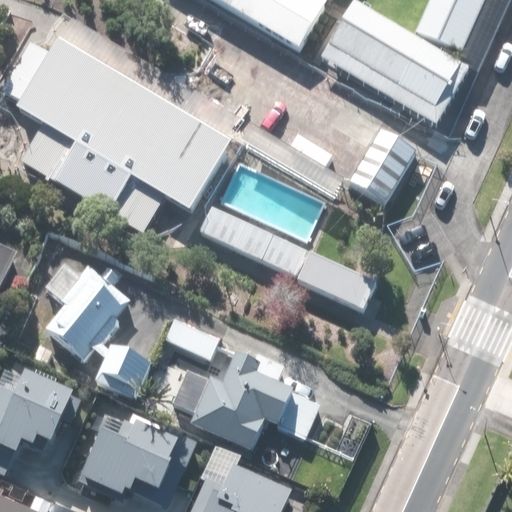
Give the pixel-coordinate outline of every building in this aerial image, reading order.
[(191,0),(293,61),(320,16),(292,0),(191,0)] [(464,73),(495,0),(434,0),(412,51),(464,73)] [(316,78),(435,148),(471,89),(352,18),(316,78)] [(240,154),(43,33),(0,101),(0,113),(45,141),(24,175),(145,250),(166,216),(192,232),(240,154)] [(348,185),(384,209),(415,162),(379,138),(348,185)] [(218,215),(203,247),(361,321),(377,289),(218,215)] [(0,260),(0,289),(11,265),(0,260)] [(132,406),(148,372),(109,353),(106,359),(100,351),(119,328),(113,323),(124,308),(85,275),(41,337),(82,369),(93,360),(100,368),(91,386),(132,406)] [(218,349),(171,327),(152,369),(134,407),(163,421),(245,459),(259,428),(303,449),(320,413),(276,393),(282,379),(236,357),(227,376),(209,368),(218,349)] [(0,484),(2,485),(15,456),(26,461),(30,452),(43,458),(65,407),(0,378),(0,484)] [(161,473),(170,454),(188,462),(193,450),(157,433),(151,445),(105,422),(72,491),(114,511),(118,511),(127,495),(149,506),(165,475),(161,473)] [(282,511),(286,504),(227,478),(220,492),(203,485),(191,511),(282,511)] [(0,495),(0,511),(13,511),(12,511),(14,506),(7,503),(4,509),(0,506),(0,500),(2,496),(0,495)]
